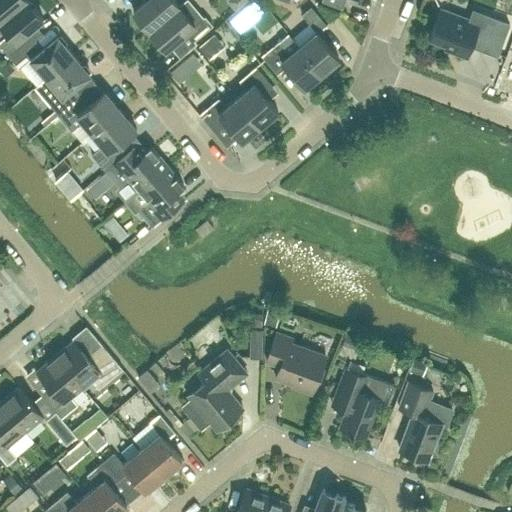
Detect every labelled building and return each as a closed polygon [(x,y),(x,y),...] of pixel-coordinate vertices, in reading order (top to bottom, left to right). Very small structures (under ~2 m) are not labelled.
[(0,0),(0,18),(22,0),(0,0)] [(42,16),(28,0),(22,0),(0,18),(0,21),(9,32),(0,39),(0,43),(11,57),(30,41),(23,32),(42,16)] [(149,28),(178,3),(175,0),(142,0),(132,9),(149,28)] [(149,28),(165,47),(186,30),(194,39),(212,23),(192,0),(182,0),(178,3),(149,28)] [(298,44),(320,71),(338,56),(317,31),(326,23),(310,4),(301,12),(315,29),(298,44)] [(468,17),(439,6),(428,36),(453,46),(452,49),(466,55),(470,43),(496,53),(508,21),(472,8),(468,17)] [(30,57),(46,76),(73,52),(57,33),(37,50),(30,41),(11,57),(19,66),(30,57)] [(278,39),(261,54),(276,72),(285,65),(303,86),(320,71),(298,44),(289,51),(278,39)] [(50,104),(58,113),(77,97),(70,88),(89,72),(73,52),(46,76),(61,95),(50,104)] [(245,87),(236,95),(260,123),(277,109),(262,90),(271,83),(255,64),(239,79),(245,87)] [(58,113),(71,129),(82,119),(92,131),(120,108),(104,89),(84,105),(77,97),(58,113)] [(241,139),(260,123),(236,95),(225,104),(218,96),(198,112),(214,130),(226,121),(241,139)] [(104,168),(124,153),(116,144),(136,127),(120,108),(92,131),(102,143),(91,152),(104,168)] [(139,187),(167,164),(150,145),(131,161),(124,153),(104,168),(118,185),(129,175),(139,187)] [(167,164),(139,187),(149,199),(138,208),(152,225),(171,209),(163,200),(183,183),(167,164)] [(212,225),(205,217),(194,226),(201,234),(212,225)] [(275,308),(265,306),(262,322),(272,324),(275,308)] [(259,323),(259,312),(248,312),(248,323),(259,323)] [(259,328),(249,328),(248,356),(259,356),(259,328)] [(290,336),(275,330),(265,358),(279,363),(274,375),(292,382),(291,384),(310,391),(324,353),(288,340),(290,336)] [(73,338),(55,354),(81,385),(99,370),(106,378),(121,366),(102,342),(87,355),(73,338)] [(246,371),(226,347),(198,371),(205,379),(187,393),(189,396),(180,404),(200,428),(209,420),(216,428),(242,406),(228,389),(229,388),(230,384),(229,383),(244,370),(245,372),(246,371)] [(81,385),(55,354),(36,369),(50,386),(41,393),(54,410),(60,416),(77,403),(70,394),(81,385)] [(424,361),(410,356),(405,370),(419,374),(424,361)] [(394,383),(365,372),(344,364),(330,403),(344,408),(338,424),(365,434),(379,397),(387,400),(394,383)] [(122,389),(131,403),(145,393),(137,380),(122,389)] [(432,389),(407,380),(397,405),(412,411),(398,447),(427,458),(441,420),(423,413),(432,389)] [(17,385),(0,399),(0,400),(24,430),(42,415),(17,385)] [(24,430),(0,400),(0,436),(0,454),(6,462),(16,454),(7,444),(24,430)] [(60,416),(54,410),(44,418),(65,443),(76,434),(60,416)] [(158,430),(140,446),(165,476),(183,460),(165,438),(174,430),(159,412),(149,420),(158,430)] [(113,450),(104,458),(119,477),(128,469),(147,491),(165,476),(140,446),(122,461),(113,450)] [(85,492),(102,511),(121,511),(129,506),(110,484),(119,477),(104,458),(86,473),(95,483),(85,492)] [(47,489),(65,473),(57,464),(38,480),(47,489)] [(20,484),(9,470),(0,477),(12,492),(20,484)] [(14,508),(18,511),(33,511),(47,499),(36,487),(14,508)] [(260,511),(267,495),(245,487),(235,511),(260,511)] [(337,511),(344,495),(322,487),(312,511),(306,511),(300,510),(299,511),(337,511)] [(102,511),(85,492),(74,501),(65,490),(49,504),(55,511),(102,511)] [(285,511),(289,504),(267,495),(260,511),(285,511)] [(363,511),(365,507),(343,499),(345,495),(344,495),(337,511),(363,511)]
